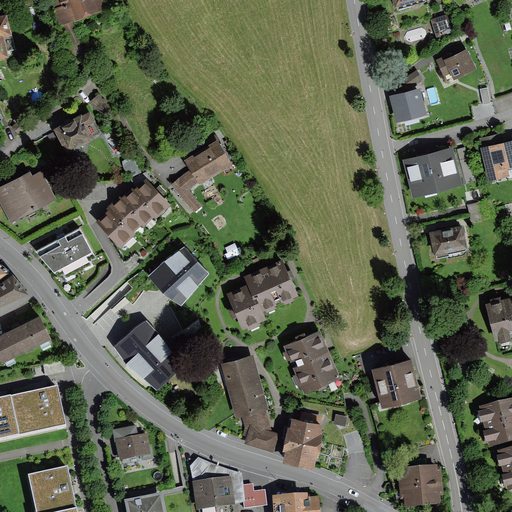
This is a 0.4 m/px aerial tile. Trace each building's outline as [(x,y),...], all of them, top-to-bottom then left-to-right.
[(50,0),(59,24),(71,46),(80,41),(82,40),(71,20),(109,6),(106,0),(50,0)] [(392,0),(394,5),(396,4),(397,10),(411,6),(411,4),(426,0),(392,0)] [(7,11),(4,11),(2,3),(0,3),(0,56),(8,54),(7,50),(16,48),(7,11)] [(430,18),(435,36),(440,38),(453,29),(449,12),(430,18)] [(88,57),(80,41),(71,46),(70,47),(78,62),(88,57)] [(452,71),(454,77),(474,67),(463,44),(453,49),(456,55),(447,60),(445,57),(437,60),(444,75),(452,71)] [(68,84),(71,82),(72,78),(70,75),(66,74),(63,76),(62,79),(64,83),(68,84)] [(398,83),(403,90),(416,81),(412,75),(398,83)] [(420,86),(389,96),(397,123),(429,114),(420,86)] [(111,107),(99,93),(89,101),(101,115),(111,107)] [(95,120),(89,109),(53,127),(66,152),(95,137),(93,135),(100,131),(94,120),(95,120)] [(22,117),(12,127),(18,133),(28,123),(22,117)] [(506,173),(504,166),(511,163),(511,141),(483,149),(490,176),(506,173)] [(188,188),(199,181),(200,183),(221,169),(224,173),(231,169),(213,142),(194,154),(193,152),(184,158),(191,169),(178,176),(170,183),(190,207),(198,200),(188,188)] [(457,176),(450,150),(407,162),(413,187),(420,186),(421,189),(451,182),(450,178),(457,176)] [(129,176),(140,170),(133,155),(121,160),(129,176)] [(37,169),(47,164),(42,156),(33,161),(37,169)] [(56,198),(41,169),(32,173),(30,169),(0,184),(0,202),(11,223),(56,198)] [(130,179),(132,185),(129,188),(154,215),(156,217),(171,203),(151,181),(153,180),(148,170),(130,179)] [(81,181),(81,200),(107,199),(107,180),(81,181)] [(120,193),(116,196),(141,222),(143,225),(154,215),(129,188),(122,195),(120,193)] [(133,230),(141,222),(116,196),(105,206),(107,208),(132,235),(135,232),(133,230)] [(493,208),(490,199),(483,201),(485,209),(493,208)] [(483,201),(468,205),(470,213),(485,209),(483,201)] [(132,235),(107,208),(95,218),(120,245),(132,235)] [(472,221),(487,218),(485,209),(470,213),(472,221)] [(64,282),(77,275),(73,267),(95,255),(79,226),(35,249),(57,275),(60,274),(64,282)] [(449,255),(448,249),(465,246),(461,226),(446,229),(446,226),(441,227),(441,230),(432,233),(437,258),(449,255)] [(149,275),(148,276),(165,296),(181,306),(183,305),(199,286),(209,274),(198,262),(184,246),(164,262),(149,275)] [(274,299),(279,297),(281,300),(296,293),(283,262),(267,269),(268,272),(263,274),(262,271),(246,278),(249,284),(243,287),(243,289),(229,295),(243,326),(264,317),(261,309),(276,302),(274,299)] [(0,278),(9,271),(0,263),(0,278)] [(0,306),(27,295),(9,271),(0,278),(0,306)] [(125,297),(111,310),(114,314),(130,302),(125,297)] [(511,332),(511,298),(487,305),(495,338),(511,334),(511,332)] [(39,313),(0,331),(0,358),(1,360),(5,359),(7,363),(15,359),(13,355),(39,342),(41,346),(50,342),(48,338),(51,336),(39,313)] [(201,327),(198,319),(177,335),(183,343),(201,327)] [(157,390),(170,379),(182,367),(165,343),(159,335),(147,321),(135,327),(114,347),(126,364),(157,390)] [(326,385),(326,382),(337,377),(326,352),(323,353),(321,348),(324,347),(317,331),(286,345),(293,360),(295,359),(298,364),(295,365),(306,391),(316,386),(319,388),(326,385)] [(228,378),(230,387),(254,381),(248,358),(224,365),(228,378)] [(383,404),(419,395),(410,359),(374,369),(383,404)] [(43,364),(45,374),(65,371),(63,360),(43,364)] [(274,432),(268,430),(254,381),(230,387),(238,413),(243,412),(247,427),(252,429),(248,441),(269,448),(271,439),(274,440),(275,435),(273,434),(274,432)] [(22,395),(30,435),(66,427),(57,388),(30,394),(22,395)] [(0,400),(0,441),(30,435),(22,395),(0,400)] [(487,430),(491,447),(511,441),(511,400),(482,408),(486,425),(487,424),(489,430),(487,430)] [(338,415),(336,422),(345,424),(347,417),(338,415)] [(314,464),(322,424),(291,418),(290,426),(287,426),(284,436),(288,437),(286,444),(289,444),(287,459),(314,464)] [(152,458),(150,447),(147,447),(145,436),(138,438),(136,426),(112,431),(114,443),(118,442),(121,459),(141,455),(142,460),(152,458)] [(506,474),(510,490),(511,489),(511,449),(501,452),(505,468),(506,468),(507,474),(506,474)] [(426,467),(426,459),(411,461),(412,468),(426,467)] [(199,508),(200,511),(236,511),(235,502),(241,501),(242,500),(240,480),(239,480),(239,479),(227,482),(215,480),(204,476),(194,467),(192,470),(195,486),(196,485),(199,508)] [(35,511),(71,511),(76,511),(67,468),(28,476),(35,511)] [(437,502),(437,496),(442,496),(440,471),(390,475),(394,488),(400,487),(402,499),(407,499),(408,504),(437,502)] [(253,484),(241,486),(244,508),(267,506),(265,490),(254,492),(253,484)] [(163,511),(160,497),(127,503),(129,511),(163,511)] [(316,511),(316,504),(313,502),(305,502),(304,498),(276,500),(276,507),(274,507),(274,511),(316,511)]
